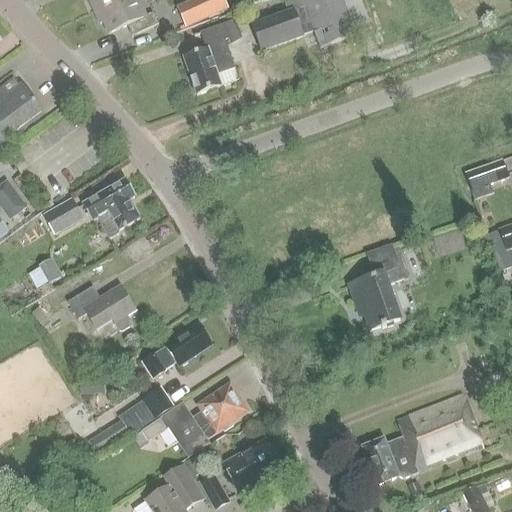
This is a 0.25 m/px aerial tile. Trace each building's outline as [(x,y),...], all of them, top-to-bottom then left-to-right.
[(89,0),(88,1),(94,13),(122,0),(89,0)] [(137,0),(122,0),(94,13),(99,25),(103,24),(109,35),(132,25),(137,36),(159,26),(153,15),(146,18),(137,0)] [(228,10),(223,0),(197,0),(177,9),(186,30),(228,10)] [(360,0),(282,0),(287,13),(251,26),(260,53),(304,38),(304,36),(313,33),(319,50),(355,38),(356,37),(346,9),(361,3),(360,0)] [(200,34),(205,50),(181,58),(193,95),(219,87),(215,75),(232,69),(222,41),(226,40),(222,26),(200,34)] [(0,145),(2,144),(1,143),(41,112),(27,93),(25,95),(13,80),(0,89),(0,145)] [(507,180),(501,163),(465,176),(472,193),(507,180)] [(27,210),(7,183),(0,188),(0,191),(7,201),(0,207),(0,209),(10,223),(27,210)] [(94,224),(98,221),(109,241),(118,236),(119,231),(139,220),(128,202),(134,199),(125,183),(84,206),(94,224)] [(71,201),(43,217),(54,237),(66,230),(82,221),(76,210),(71,201)] [(0,222),(0,239),(9,233),(0,222)] [(511,250),(511,226),(499,231),(487,236),(500,273),(511,268),(511,255),(510,251),(511,250)] [(364,255),(372,279),(349,287),(356,308),(361,306),(369,330),(398,321),(387,286),(401,281),(389,247),(364,255)] [(51,260),(38,268),(47,284),(48,286),(62,278),(51,260)] [(134,312),(132,313),(118,290),(120,289),(119,288),(99,301),(92,288),(66,304),(67,305),(68,305),(77,320),(77,321),(86,316),(96,332),(97,331),(96,330),(111,321),(118,333),(122,332),(129,328),(130,325),(127,319),(128,319),(127,317),(134,313),(134,312)] [(59,326),(47,305),(32,314),(45,335),(59,326)] [(186,337),(167,350),(166,349),(155,357),(154,356),(142,364),(153,381),(165,373),(165,372),(172,367),(171,364),(174,362),(178,369),(180,368),(183,368),(188,365),(188,362),(198,356),(197,354),(211,346),(208,342),(210,341),(204,332),(203,333),(200,330),(187,338),(186,337)] [(80,385),(81,397),(93,396),(92,384),(80,385)] [(193,419),(183,404),(142,431),(148,441),(168,428),(188,457),(209,443),(208,441),(221,432),(222,434),(232,427),(229,423),(247,411),(230,386),(200,406),(204,411),(193,419)] [(121,424),(129,436),(130,438),(173,409),(161,390),(118,419),(121,424)] [(384,439),(362,447),(377,485),(397,478),(404,480),(482,450),(462,398),(396,423),(402,439),(386,445),(384,439)] [(88,444),(96,456),(129,436),(121,424),(88,444)] [(282,473),(264,441),(223,465),(244,500),(260,491),(258,487),(282,473)] [(210,470),(211,472),(221,467),(213,453),(204,459),(210,470)] [(195,478),(210,470),(204,459),(201,455),(187,463),(195,478)] [(16,470),(8,464),(0,475),(0,476),(7,482),(16,470)] [(168,487),(144,502),(146,505),(133,511),(184,511),(203,500),(183,467),(163,479),(168,487)] [(227,503),(212,478),(199,485),(214,511),(227,503)] [(418,484),(407,488),(412,500),(422,495),(418,484)] [(486,495),(481,485),(462,494),(471,511),(487,511),(481,497),(486,495)]
